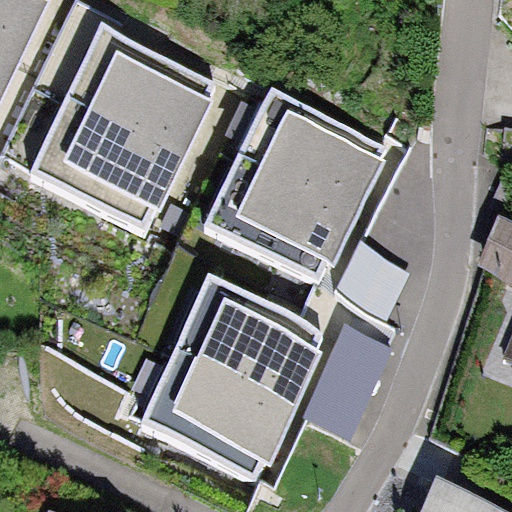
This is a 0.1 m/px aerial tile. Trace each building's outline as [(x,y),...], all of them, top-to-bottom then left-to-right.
[(0,0),(0,115),(0,116),(56,7),(48,3),(49,0),(0,0)] [(1,169),(175,256),(256,93),(83,7),(1,169)] [(275,100),(207,237),(319,291),(326,276),(333,279),(349,248),(368,209),(386,173),(378,169),(385,155),(275,100)] [(511,227),(502,223),(478,276),(511,291),(511,334),(500,361),(511,365),(511,227)] [(212,286),(145,426),(257,480),(266,463),(269,465),(284,435),(303,395),(320,361),(314,358),(323,339),(212,286)] [(498,511),(440,486),(428,511),(498,511)]
